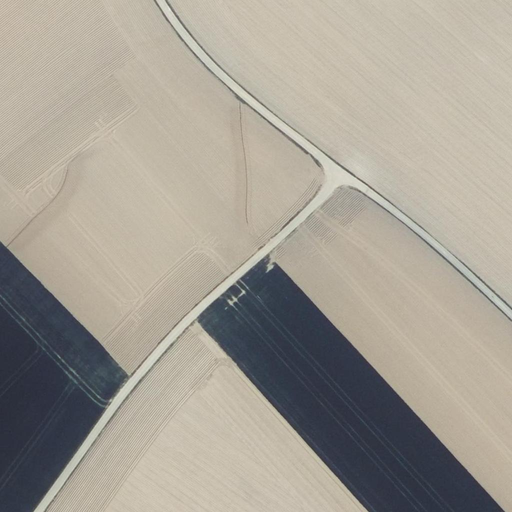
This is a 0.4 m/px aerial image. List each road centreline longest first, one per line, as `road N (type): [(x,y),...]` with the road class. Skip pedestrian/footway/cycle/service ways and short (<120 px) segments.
road 1 (unclassified): [(39,511),(156,352),(341,173)]
road 2 (unclassified): [(341,173),(236,87),(163,0)]
road 3 (unclassified): [(511,316),(341,173)]
